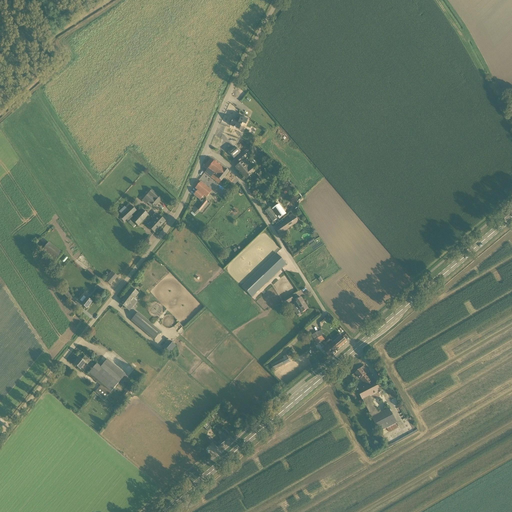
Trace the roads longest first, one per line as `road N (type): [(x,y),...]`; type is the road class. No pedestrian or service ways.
road 1 (unclassified): [(0,438),(173,221),(278,0)]
road 2 (primary): [(164,511),(511,216)]
road 3 (track): [(121,0),(61,38),(65,65),(0,122)]
road 4 (track): [(436,0),(511,115)]
